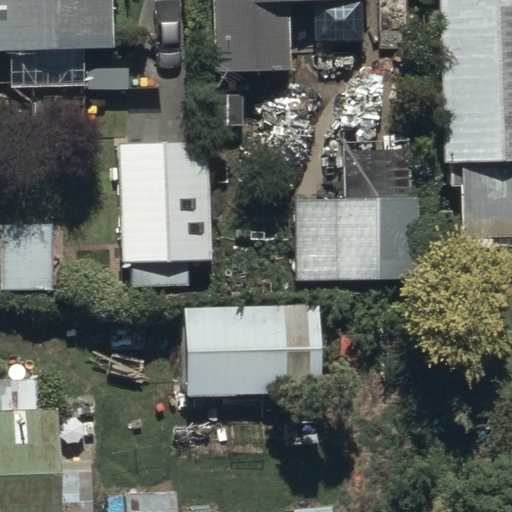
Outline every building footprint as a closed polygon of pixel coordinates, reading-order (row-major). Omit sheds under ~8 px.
[(0,0),(0,50),(107,50),(105,0),(0,0)] [(204,0),(207,71),(286,70),(285,6),(366,4),(366,0),(204,0)] [(511,0),(432,0),(437,164),(455,164),(457,240),(511,238),(511,0)] [(113,145),(117,265),(207,264),(204,143),(113,145)] [(414,194),(286,199),(289,280),(416,276),(414,194)] [(47,226),(0,226),(0,291),(48,290),(47,226)] [(179,307),(180,396),(317,395),(317,306),(179,307)] [(34,371),(0,372),(0,511),(60,511),(57,405),(35,405),(34,371)] [(170,511),(171,488),(119,488),(119,511),(170,511)]
